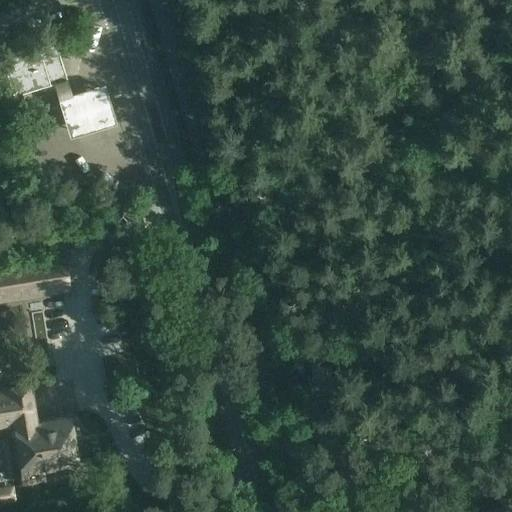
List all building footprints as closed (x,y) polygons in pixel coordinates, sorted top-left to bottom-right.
[(64,80),(50,33),(31,39),(33,45),(0,54),(0,60),(11,96),(64,80)] [(59,96),(70,131),(94,123),(112,118),(101,84),(84,89),(59,96)] [(62,257),(0,267),(0,299),(67,289),(62,257)] [(75,396),(85,395),(83,340),(73,340),(75,396)] [(70,343),(45,345),(46,359),(71,356),(70,343)] [(70,366),(61,367),(67,400),(76,398),(70,366)] [(0,424),(12,423),(21,484),(44,480),(42,469),(76,463),(69,417),(35,422),(29,384),(6,388),(7,391),(0,392),(0,424)]
